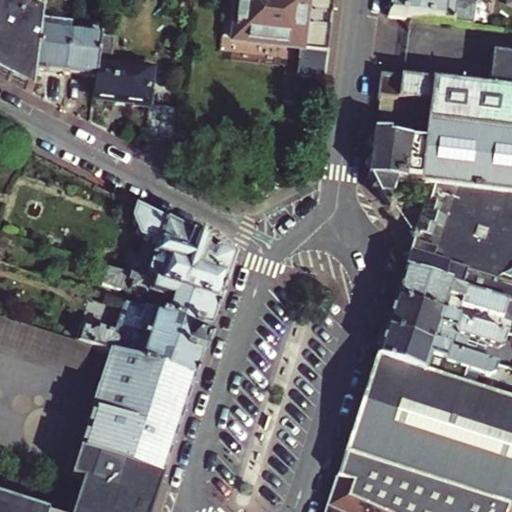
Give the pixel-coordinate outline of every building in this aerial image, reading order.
[(26,6),(29,0),(0,0),(0,78),(32,94),(35,70),(41,30),(43,14),(26,6)] [(29,0),(26,6),(43,14),(45,0),(29,0)] [(334,0),(237,0),(233,40),(300,48),(296,78),(324,82),(331,24),(305,21),(306,11),(333,14),(334,0)] [(476,5),(481,1),(481,0),(388,0),(387,16),(409,19),(471,27),(473,5),(476,5)] [(35,70),(65,74),(70,34),(41,30),(35,70)] [(65,74),(94,78),(99,37),(70,34),(65,74)] [(177,111),(150,107),(152,91),(149,91),(152,70),(109,65),(112,39),(99,37),(94,78),(92,99),(132,104),(132,106),(148,108),(144,140),(173,144),(177,111)] [(511,55),(500,54),(496,89),(511,91),(511,55)] [(402,78),(379,76),(377,95),(397,98),(397,96),(428,100),(423,142),(388,138),(389,132),(373,130),(367,177),(389,210),(390,205),(423,209),(412,244),(511,274),(511,91),(496,89),(402,78)] [(150,282),(223,306),(238,258),(140,208),(134,219),(139,239),(155,247),(153,255),(157,260),(150,262),(147,271),(150,282)] [(511,274),(412,244),(403,271),(511,304),(511,274)] [(147,310),(215,331),(223,306),(150,282),(111,269),(106,285),(145,298),(152,294),(147,310)] [(394,300),(456,320),(461,306),(504,319),(506,312),(511,314),(511,312),(511,304),(403,271),(394,300)] [(504,345),(507,335),(456,320),(394,300),(384,330),(463,355),(468,340),(497,350),(504,345)] [(116,353),(198,380),(215,331),(147,310),(127,304),(118,333),(98,327),(92,331),(83,328),(80,336),(68,332),(66,337),(96,347),(116,353)] [(0,347),(87,375),(96,347),(66,337),(0,315),(0,347)] [(509,371),(463,355),(384,330),(375,358),(461,387),(467,372),(488,379),(495,377),(506,381),(509,371)] [(129,511),(131,511),(155,511),(198,380),(116,353),(83,451),(76,475),(75,478),(87,482),(82,496),(115,506),(118,496),(133,500),(129,511)] [(511,511),(511,403),(461,387),(375,358),(325,511),(511,511)] [(69,473),(76,475),(83,451),(77,449),(69,473)] [(131,511),(129,511),(133,500),(118,496),(115,506),(82,496),(77,511),(131,511)] [(31,511),(0,501),(0,511),(31,511)]
